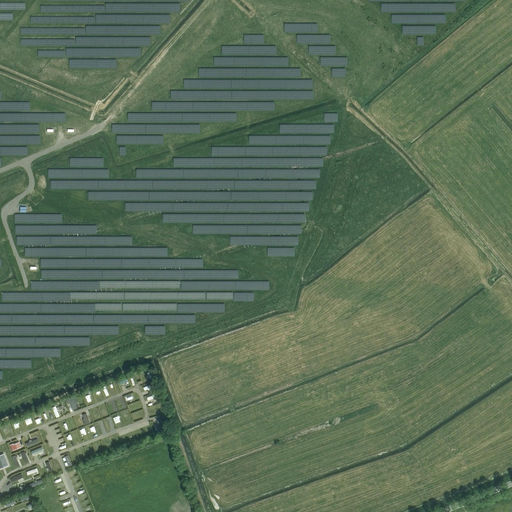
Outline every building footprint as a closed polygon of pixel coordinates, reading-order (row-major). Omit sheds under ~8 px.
[(76,396),(66,400),(68,404),(70,403),(73,410),(78,408),(75,403),(78,402),(76,396)] [(115,404),(116,408),(119,407),(120,411),(127,408),(123,397),(119,399),(120,402),(115,404)] [(109,420),(99,424),(101,431),(105,430),(104,425),(113,422),(112,417),(108,418),(109,420)] [(157,419),(158,423),(157,424),(159,433),(165,431),(161,418),(157,419)] [(22,474),(10,478),(12,482),(23,477),(22,474)] [(41,480),(29,485),(31,488),(43,483),(41,480)] [(21,501),(32,497),(31,493),(20,497),(21,501)]
